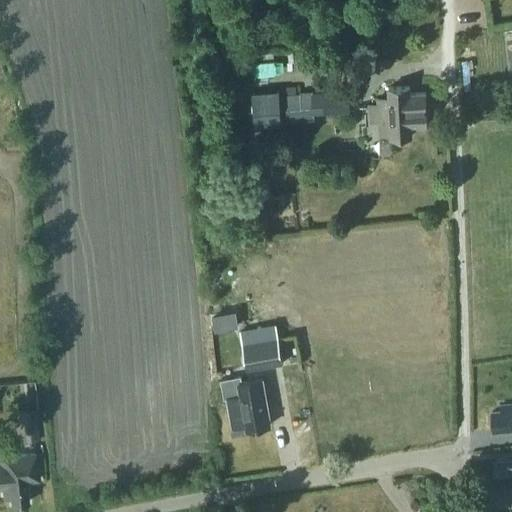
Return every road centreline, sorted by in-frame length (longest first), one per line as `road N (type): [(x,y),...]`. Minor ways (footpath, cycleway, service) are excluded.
road 1 (residential): [(451,471),(465,430),(448,0)]
road 2 (residential): [(122,511),(426,459),(451,471)]
